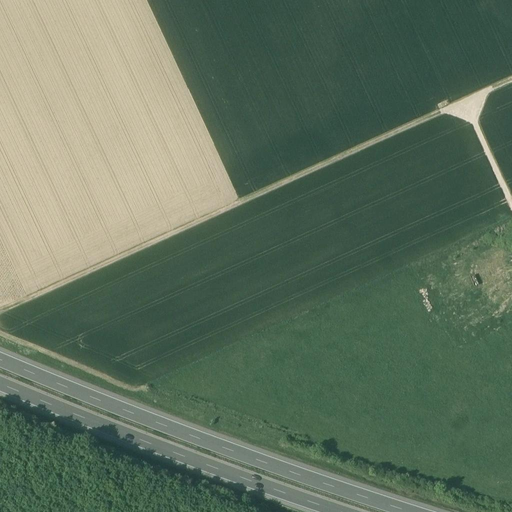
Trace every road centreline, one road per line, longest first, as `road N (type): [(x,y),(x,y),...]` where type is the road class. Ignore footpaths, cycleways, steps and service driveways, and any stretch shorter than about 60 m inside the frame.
road 1 (track): [(465,101),(0,312)]
road 2 (motorway): [(404,511),(0,359)]
road 3 (motorway): [(0,384),(334,511)]
